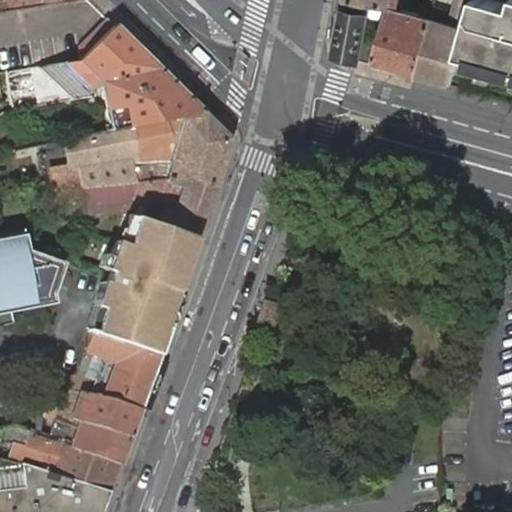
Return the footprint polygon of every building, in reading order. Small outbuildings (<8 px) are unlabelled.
[(78,0),(0,0),(2,3),(0,3),(0,12),(5,12),(70,2),(78,0)] [(355,0),(344,0),(342,15),(367,18),(369,8),(370,3),(355,0)] [(373,63),(416,74),(434,10),(426,8),(427,6),(407,0),(398,0),(397,7),(390,5),(389,7),(387,15),(386,19),(381,37),(373,63)] [(416,74),(450,84),(457,60),(459,52),(473,0),(454,0),(449,22),(437,18),(439,11),(434,10),(416,74)] [(511,4),(511,5),(494,0),(473,0),(459,52),(511,66),(511,4)] [(386,15),(387,15),(389,7),(381,5),(380,6),(380,7),(380,8),(381,10),(381,11),(382,12),(383,12),(383,13),(384,13),(384,14),(385,14),(385,15),(386,15)] [(335,52),(359,59),(364,33),(367,18),(342,15),(335,52)] [(372,35),(381,37),(386,19),(377,16),(372,35)] [(139,75),(159,70),(113,26),(80,61),(62,64),(63,69),(64,73),(74,71),(82,70),(85,67),(101,86),(104,86),(104,83),(129,77),(134,96),(144,94),(139,75)] [(373,63),(381,37),(372,35),(364,33),(359,59),(373,63)] [(511,75),(511,66),(459,52),(457,60),(511,75)] [(109,132),(202,113),(159,70),(139,75),(144,94),(134,96),(129,77),(104,83),(104,86),(101,86),(109,132)] [(229,139),(202,113),(109,132),(63,141),(68,169),(50,171),(53,191),(80,188),(186,178),(217,188),(217,187),(215,186),(229,139)] [(210,207),(217,188),(186,178),(80,188),(82,202),(84,219),(122,215),(123,215),(135,217),(159,225),(164,210),(174,213),(171,223),(202,233),(210,207)] [(53,191),(50,192),(51,206),(82,202),(80,188),(53,191)] [(200,238),(202,233),(171,223),(174,213),(164,210),(159,225),(195,236),(200,238)] [(122,215),(114,241),(127,245),(135,217),(123,215),(122,215)] [(98,315),(92,333),(153,356),(160,337),(162,330),(169,311),(181,293),(176,291),(195,236),(159,225),(135,217),(127,245),(114,241),(105,269),(112,271),(107,285),(100,282),(93,305),(100,308),(98,315)] [(0,324),(10,323),(7,310),(52,302),(51,294),(62,263),(26,251),(23,235),(0,239),(0,324)] [(284,305),(270,300),(257,338),(272,343),(284,305)] [(85,331),(89,332),(92,333),(98,315),(100,308),(93,305),(90,315),(85,331)] [(26,385),(53,387),(84,389),(139,409),(158,358),(153,356),(92,333),(89,332),(88,333),(73,375),(26,385)] [(129,436),(139,409),(84,389),(53,387),(45,411),(56,415),(54,420),(47,438),(52,440),(72,448),(73,446),(119,463),(129,436)] [(36,436),(38,434),(40,430),(30,426),(29,427),(27,433),(36,436)] [(109,490),(119,463),(73,446),(72,448),(52,440),(47,438),(38,434),(36,436),(27,433),(29,427),(12,427),(2,428),(0,435),(0,440),(48,454),(44,468),(55,471),(109,490)] [(44,468),(0,456),(0,511),(100,511),(109,490),(55,471),(44,468)] [(256,496),(273,493),(270,473),(253,476),(256,496)]
